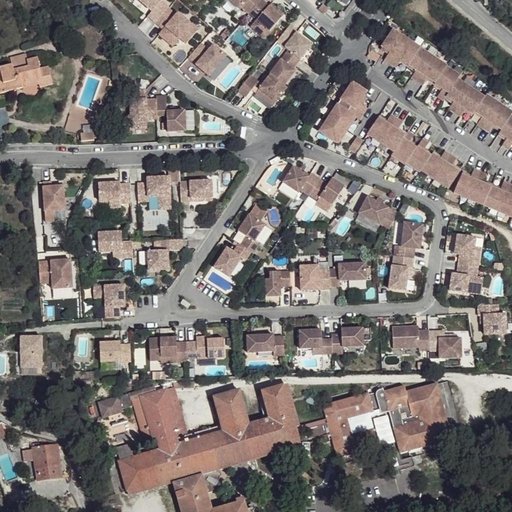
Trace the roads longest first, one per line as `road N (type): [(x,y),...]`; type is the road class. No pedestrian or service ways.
road 1 (residential): [(280,132),(436,205),(424,303),(184,316),(174,307),(264,160),(265,141)]
road 2 (residential): [(0,156),(207,157),(265,141)]
road 3 (residential): [(112,16),(193,93),(280,132)]
road 4 (residential): [(511,166),(343,51)]
road 5 (residential): [(81,511),(62,440),(0,416)]
